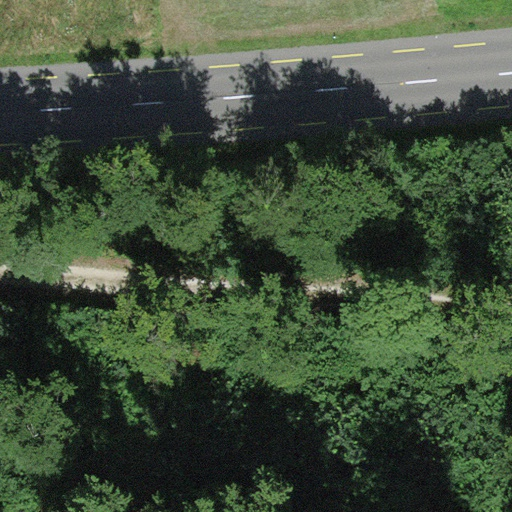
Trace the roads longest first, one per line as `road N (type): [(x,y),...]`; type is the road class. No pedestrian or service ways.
road 1 (track): [(511,315),(0,268)]
road 2 (primary): [(0,117),(511,79)]
